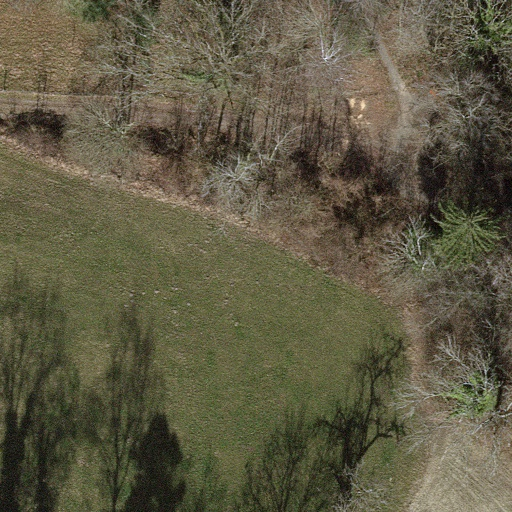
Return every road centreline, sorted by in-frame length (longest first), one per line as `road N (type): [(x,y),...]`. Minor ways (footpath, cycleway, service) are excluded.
road 1 (track): [(416,150),(312,123),(0,105)]
road 2 (track): [(511,264),(416,150)]
